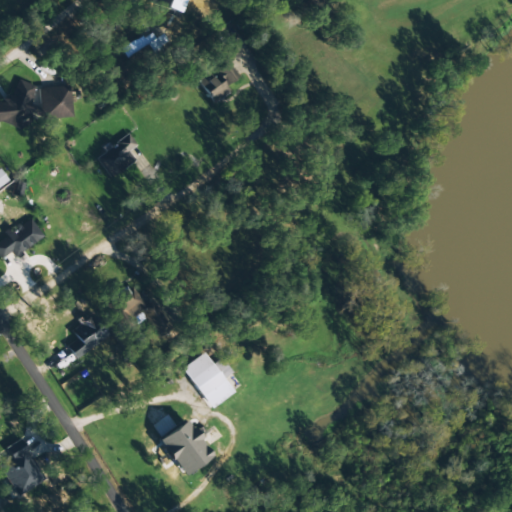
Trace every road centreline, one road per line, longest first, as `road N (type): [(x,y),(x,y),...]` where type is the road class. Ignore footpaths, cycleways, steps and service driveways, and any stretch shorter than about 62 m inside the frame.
road 1 (residential): [(10,316),(280,122)]
road 2 (residential): [(0,299),(105,458),(129,511)]
